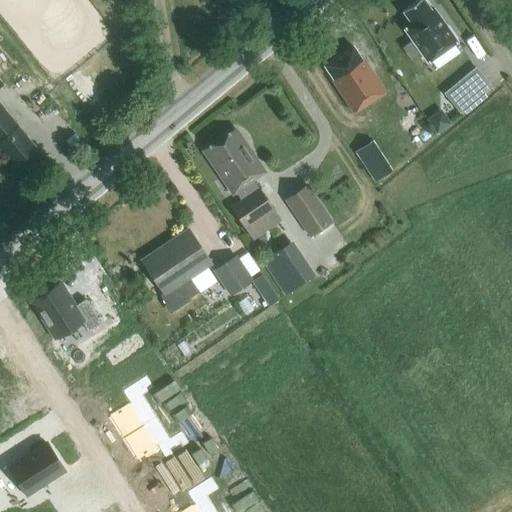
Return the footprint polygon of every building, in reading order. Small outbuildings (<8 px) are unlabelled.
[(423,0),(417,0),(402,11),(411,24),(404,29),(427,62),(430,59),(437,69),(460,53),(453,43),(456,41),(434,9),(431,11),(423,0)] [(352,46),(324,65),(333,79),(332,80),(353,113),(385,92),(363,59),(362,60),(352,46)] [(17,75),(0,53),(0,89),(5,85),(17,75)] [(475,100),(460,80),(444,93),(459,113),(475,100)] [(0,149),(13,165),(35,148),(0,104),(0,149)] [(252,180),(262,174),(254,163),(257,162),(249,150),(247,152),(246,151),(244,152),(230,135),(209,152),(222,168),(217,172),(225,183),(228,181),(235,192),(241,200),(231,207),(245,227),(272,209),(258,188),(258,189),(252,180)] [(370,142),(355,151),(375,182),(390,172),(370,142)] [(332,222),(305,185),(284,199),(309,237),(332,222)] [(188,230),(141,261),(164,294),(178,285),(183,292),(197,283),(192,275),(210,263),(188,230)] [(265,257),(285,293),(315,276),(296,240),(265,257)] [(253,280),(236,254),(212,270),(229,296),(253,280)] [(58,283),(31,300),(55,337),(81,321),(87,330),(100,322),(85,299),(73,306),(58,283)] [(136,350),(128,337),(114,346),(122,359),(136,350)] [(106,419),(120,441),(155,418),(142,396),(153,389),(145,377),(122,392),(129,404),(106,419)] [(120,441),(134,462),(157,448),(165,459),(188,444),(181,432),(169,440),(155,418),(120,441)] [(63,469),(47,443),(8,468),(25,494),(63,469)] [(0,467),(13,459),(5,445),(0,448),(0,467)] [(182,511),(215,511),(206,497),(218,490),(210,478),(186,493),(194,505),(182,511)]
